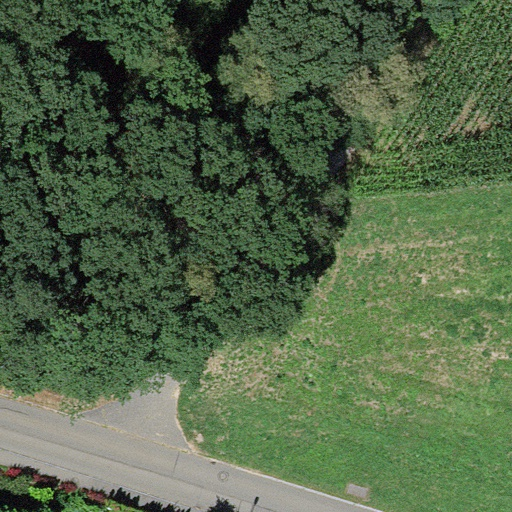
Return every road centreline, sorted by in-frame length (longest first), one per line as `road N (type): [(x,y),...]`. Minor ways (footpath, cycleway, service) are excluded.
road 1 (track): [(423,0),(192,341),(131,461)]
road 2 (unclassified): [(0,422),(292,511)]
